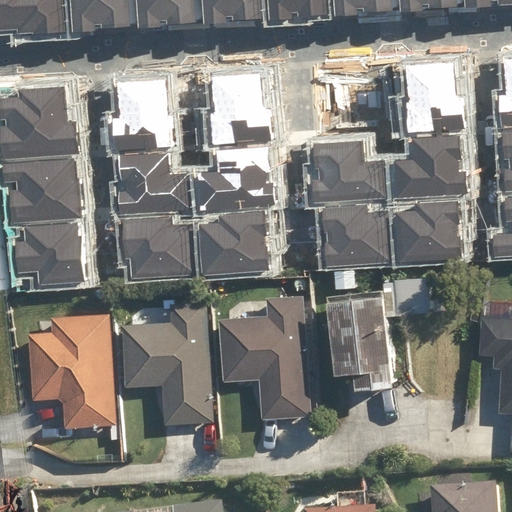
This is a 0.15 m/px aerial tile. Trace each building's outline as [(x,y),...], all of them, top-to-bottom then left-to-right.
[(163,152),(232,149),(226,41),(157,44),(163,152)] [(373,123),(346,123),(346,149),(373,149),(373,123)] [(173,260),(173,264),(224,262),(222,217),(228,217),(226,172),(220,173),(219,169),(193,170),(192,154),(184,154),(174,155),(174,160),(131,162),(134,219),(163,218),(165,260),(173,260)] [(247,246),(248,262),(274,260),(273,244),(247,246)] [(410,280),(412,314),(442,313),(440,278),(410,280)] [(373,374),(375,390),(412,387),(403,295),(396,296),(395,291),(342,296),(350,376),(373,374)] [(318,414),(310,295),(276,296),(278,315),(232,318),(235,378),(269,375),(272,417),(318,414)] [(216,420),(209,301),(176,303),(177,321),(130,323),(134,383),(167,381),(169,422),(216,420)] [(80,429),(130,426),(124,315),(67,319),(67,333),(44,334),(48,401),(78,399),(80,429)] [(511,317),(491,317),(490,351),(501,351),(500,365),(509,365),(506,410),(511,410),(511,317)] [(508,511),(507,486),(440,491),(441,511),(508,511)]
